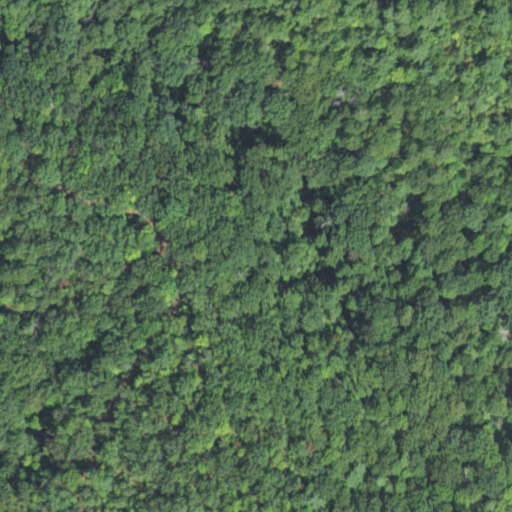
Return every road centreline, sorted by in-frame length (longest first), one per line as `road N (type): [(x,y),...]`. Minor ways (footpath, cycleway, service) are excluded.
road 1 (track): [(88,511),(102,413),(187,294),(175,247)]
road 2 (track): [(175,247),(37,310),(0,291)]
